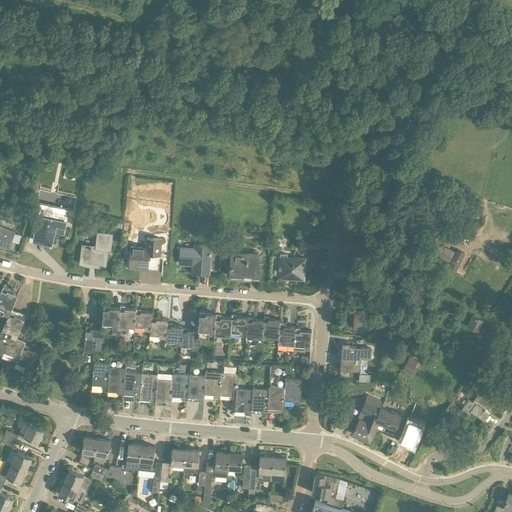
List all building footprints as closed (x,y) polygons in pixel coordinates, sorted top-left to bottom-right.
[(65,225),(69,208),(41,203),(33,239),(35,240),(35,238),(45,240),(44,242),(52,243),(56,224),(65,225)] [(0,243),(10,247),(15,231),(0,225),(0,222),(2,219),(0,218),(0,243)] [(111,250),(113,232),(97,230),(95,245),(82,243),(80,263),(106,266),(109,250),(111,250)] [(161,254),(162,245),(162,238),(147,237),(146,247),(131,246),(130,260),(127,259),(127,267),(134,267),(134,269),(160,271),(160,262),(163,262),(163,254),(161,254)] [(209,273),(211,246),(195,245),(195,249),(181,248),(180,264),(201,265),(200,272),(209,273)] [(455,272),(465,253),(457,249),(447,268),(455,272)] [(259,276),(260,254),(232,253),(231,265),(227,265),(227,274),(259,276)] [(288,257),(288,253),(281,253),(281,257),(280,257),(279,275),(295,275),(295,277),(304,278),(305,259),(294,258),(288,257)] [(0,315),(7,318),(11,309),(13,304),(18,294),(8,289),(8,288),(3,285),(1,290),(0,293),(0,315)] [(375,327),(376,306),(361,305),(361,303),(347,301),(346,312),(355,313),(353,328),(368,330),(368,326),(375,327)] [(135,326),(136,310),(136,308),(125,307),(125,305),(120,305),(120,307),(120,314),(119,325),(119,326),(129,327),(129,325),(135,326)] [(120,314),(120,307),(104,306),(102,325),(113,326),(113,324),(119,325),(120,314)] [(17,335),(20,328),(26,316),(11,309),(7,318),(2,330),(11,334),(11,332),(17,335)] [(151,330),(152,318),(152,311),(136,310),(135,326),(135,330),(145,331),(145,329),(151,330)] [(216,317),(216,314),(216,311),(200,310),(199,329),(200,329),(199,336),(209,337),(209,335),(215,335),(216,317)] [(230,335),(232,317),(221,316),(222,314),(216,314),(216,317),(215,335),(225,336),(225,334),(230,335)] [(485,321),(472,314),(466,325),(478,332),(485,321)] [(247,334),(248,317),(232,315),(232,317),(230,335),(231,335),(231,334),(241,335),(241,334),(247,334)] [(279,332),(280,322),(280,319),(269,318),(269,316),(264,316),(263,320),(262,337),(263,337),(263,336),(269,337),(269,343),(278,343),(279,332)] [(262,337),(263,320),(253,319),(253,317),(248,317),(247,334),(246,338),(257,339),(257,337),(262,337)] [(167,324),(167,322),(167,319),(152,318),(151,330),(150,337),(161,338),(161,337),(166,337),(167,324)] [(183,331),(183,329),(183,326),(172,325),(172,323),(167,322),(167,324),(166,337),(166,344),(177,345),(177,343),(182,343),(183,331)] [(295,344),(296,326),(284,325),(285,323),(280,322),(279,332),(278,343),(278,345),(289,346),(289,344),(295,344)] [(101,347),(102,329),(91,328),(92,326),(86,326),(85,348),(95,348),(96,346),(101,347)] [(296,326),(295,344),(294,349),(305,349),(305,347),(310,348),(312,330),(300,329),(300,327),(296,326)] [(11,334),(2,330),(0,328),(0,350),(2,352),(11,334)] [(198,348),(199,336),(200,329),(199,329),(198,332),(188,331),(188,330),(183,329),(183,331),(182,343),(182,349),(192,350),(192,347),(198,348)] [(16,336),(17,335),(11,332),(11,334),(2,352),(3,352),(2,354),(12,358),(13,356),(17,358),(23,346),(25,340),(16,336)] [(414,335),(408,344),(414,347),(419,339),(414,335)] [(17,358),(13,367),(23,371),(24,369),(29,371),(32,365),(33,365),(36,359),(38,352),(23,346),(17,358)] [(371,358),(371,349),(354,348),(354,346),(348,346),(348,349),(343,349),(341,369),(359,370),(360,357),(371,358)] [(411,373),(418,361),(419,360),(410,355),(402,368),(411,373)] [(108,387),(110,367),(110,363),(94,362),(92,388),(103,389),(103,387),(108,387)] [(125,392),(126,371),(126,368),(110,367),(108,387),(108,393),(119,394),(119,392),(125,392)] [(142,376),(142,372),(126,371),(125,392),(124,397),(135,398),(135,396),(140,396),(142,376)] [(221,396),(222,372),(207,371),(206,375),(207,375),(205,397),(216,398),(216,396),(221,396)] [(237,397),(237,388),(238,373),(222,372),(221,396),(221,398),(231,399),(232,397),(237,397)] [(188,398),(190,374),(174,373),(174,379),(173,399),(183,400),(184,398),(188,398)] [(488,376),(484,373),(480,380),(484,382),(488,376)] [(207,375),(206,375),(190,374),(188,398),(188,400),(199,401),(199,399),(205,399),(205,397),(207,375)] [(158,377),(142,376),(140,396),(140,403),(151,403),(151,401),(156,402),(158,377)] [(173,399),(174,379),(158,377),(156,402),(156,404),(167,404),(167,403),(172,403),(173,399)] [(286,387),(285,403),(295,403),(295,401),(301,402),(303,378),(286,377),(286,387)] [(497,404),(502,397),(484,385),(472,402),(475,404),(471,411),(484,420),(489,413),(485,410),(491,400),(497,404)] [(286,387),(269,386),(269,388),(268,411),(279,411),(279,409),(284,410),(285,403),(286,387)] [(268,411),(269,388),(253,387),(253,389),(253,393),(252,412),(262,413),(262,411),(268,411)] [(253,393),(253,389),(237,388),(237,397),(236,414),(247,414),(247,413),(252,413),(252,412),(253,393)] [(376,415),(379,407),(366,401),(362,410),(363,410),(360,418),(352,433),(369,440),(374,430),(365,426),(370,416),(372,413),(376,415)] [(365,426),(374,430),(378,421),(396,428),(401,416),(379,407),(376,415),(372,413),(370,416),(365,426)] [(401,439),(413,445),(422,424),(409,419),(401,439)] [(39,442),(44,430),(29,423),(23,435),(39,442)] [(4,436),(16,441),(18,435),(7,429),(4,436)] [(13,446),(16,441),(4,436),(2,441),(13,446)] [(95,453),(98,438),(85,436),(82,451),(95,453)] [(98,438),(95,453),(108,455),(111,440),(98,438)] [(138,469),(141,444),(129,443),(126,468),(138,469)] [(160,481),(162,462),(156,461),(155,467),(152,467),(153,461),(154,461),(156,446),(141,444),(138,469),(155,471),(154,480),(153,480),(152,491),(159,492),(160,481)] [(184,464),(185,449),(171,448),(171,462),(184,464)] [(185,449),(184,464),(184,471),(197,472),(198,450),(185,449)] [(12,463),(26,470),(32,458),(18,451),(13,463),(12,463)] [(228,467),(229,452),(216,451),(214,476),(227,477),(228,467)] [(228,467),(242,468),(243,453),(229,452),(228,467)] [(271,478),(273,456),(261,455),(259,477),(271,478)] [(273,456),(271,478),(285,479),(287,457),(273,456)] [(12,463),(13,463),(4,459),(0,468),(0,482),(3,484),(7,476),(21,482),(26,470),(12,463)] [(162,462),(160,481),(167,481),(169,463),(162,462)] [(104,475),(107,469),(95,464),(93,470),(104,475)] [(114,479),(116,467),(109,466),(109,470),(107,469),(104,475),(114,479)] [(64,481),(85,491),(91,478),(70,469),(64,481)] [(104,475),(93,470),(90,475),(102,480),(104,475)] [(204,495),(211,495),(212,485),(211,485),(212,472),(205,472),(204,485),(205,485),(204,495)] [(326,503),(342,508),(344,499),(335,496),(339,478),(315,473),(312,492),(328,495),(326,503)] [(80,502),(85,491),(64,481),(59,493),(80,502)] [(204,487),(198,484),(194,492),(200,494),(204,487)] [(0,506),(8,510),(13,498),(0,492),(0,506)] [(511,511),(511,493),(509,492),(502,511),(499,511),(495,510),(494,511),(492,511),(491,511),(511,511)] [(282,501),(283,494),(270,493),(270,500),(282,501)] [(194,504),(202,505),(204,496),(195,495),(194,504)] [(204,496),(202,505),(210,509),(210,506),(211,495),(204,495),(204,496)] [(342,508),(326,503),(315,500),(311,511),(353,511),(341,508),(342,508)] [(271,511),(273,507),(257,503),(254,511),(271,511)]
